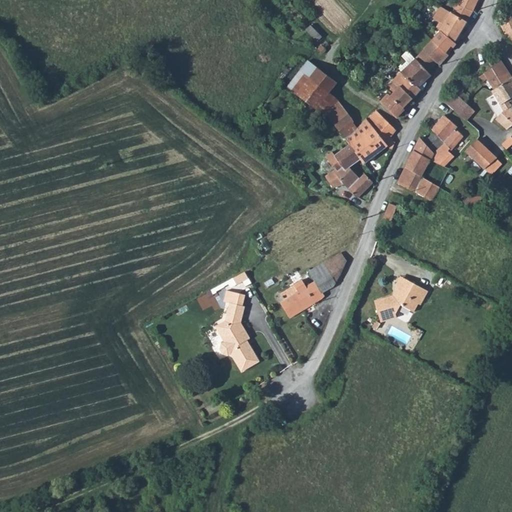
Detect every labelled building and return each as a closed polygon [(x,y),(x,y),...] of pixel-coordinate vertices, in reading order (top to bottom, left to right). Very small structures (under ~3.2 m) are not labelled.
[(463,0),(461,4),(477,12),(481,0),(463,0)] [(454,13),(469,23),(477,12),(461,4),(460,4),(454,13)] [(445,24),(448,26),(454,13),(447,8),(445,7),(438,20),(445,24)] [(444,32),(455,43),(469,23),(454,13),(448,26),(449,26),(444,32)] [(440,32),(442,34),(444,32),(449,26),(448,26),(445,24),(440,32)] [(435,42),(448,53),(457,44),(455,43),(444,32),(442,34),(435,42)] [(424,50),(425,51),(438,63),(441,66),(449,54),(448,53),(435,42),(434,41),(424,50)] [(319,50),(323,55),(328,51),(323,46),(319,50)] [(417,60),(430,74),(438,63),(425,51),(417,60)] [(401,71),(404,74),(417,60),(414,57),(404,67),(402,66),(400,68),(402,70),(401,71)] [(404,74),(420,89),(433,77),(430,74),(417,60),(404,74)] [(491,67),(492,68),(502,83),(511,78),(511,77),(500,60),(491,67)] [(287,86),(328,121),(331,118),(328,116),(339,103),(330,95),(338,85),(307,61),(287,86)] [(487,72),(480,76),(483,82),(487,79),(493,88),(502,83),(492,68),(487,72)] [(383,104),(399,119),(405,110),(416,100),(422,91),(420,89),(404,74),(390,89),(396,94),(392,98),(390,96),(383,104)] [(491,91),(504,111),(496,119),(507,129),(511,125),(511,106),(508,100),(511,97),(511,78),(502,83),(502,84),(491,91)] [(449,87),(456,94),(458,96),(464,90),(454,81),(449,87)] [(456,94),(447,104),(466,121),(475,111),(458,96),(456,94)] [(328,116),(331,118),(333,121),(345,111),(339,103),(328,116)] [(333,121),(341,130),(347,125),(354,135),(360,130),(355,124),(356,123),(345,111),(333,121)] [(351,143),(352,145),(363,161),(367,167),(389,149),(394,152),(398,144),(391,139),(398,131),(378,113),(363,129),(368,134),(358,142),(356,139),(351,143)] [(444,166),(454,156),(448,151),(450,149),(451,150),(463,137),(463,136),(463,135),(462,135),(455,129),(457,127),(444,115),(432,129),(434,132),(435,132),(444,141),(433,152),(434,154),(432,160),(431,161),(444,166)] [(341,130),(349,141),(355,136),(354,135),(347,125),(341,130)] [(432,152),(433,152),(444,141),(435,132),(434,132),(425,142),(424,143),(432,152)] [(507,149),(511,144),(511,138),(510,137),(502,144),(507,149)] [(414,151),(430,160),(432,160),(434,154),(433,152),(432,152),(424,143),(425,142),(420,138),(414,151)] [(468,152),(493,176),(504,164),(499,159),(499,157),(479,140),(468,152)] [(337,189),(347,186),(361,200),(376,184),(368,176),(363,181),(352,169),(363,161),(352,145),(332,159),(335,164),(341,160),(344,164),(336,170),(327,177),(337,189)] [(421,176),(423,178),(425,175),(422,173),(430,160),(414,151),(406,166),(420,177),(421,176)] [(397,183),(431,200),(438,188),(439,187),(423,178),(421,176),(420,177),(406,166),(397,183)] [(383,218),(392,221),(397,206),(389,203),(383,218)] [(333,257),(341,272),(347,260),(341,252),(333,257)] [(309,272),(315,282),(322,293),(333,286),(336,282),(341,272),(333,257),(309,272)] [(245,272),(233,278),(237,285),(248,278),(245,272)] [(399,285),(393,295),(375,301),(381,322),(397,317),(396,314),(400,305),(414,312),(418,303),(421,305),(428,291),(403,277),(402,278),(399,285)] [(315,282),(306,287),(302,280),(294,285),(294,286),(280,294),(284,300),(280,302),(290,318),(321,299),(325,296),(322,293),(315,282)] [(230,303),(242,306),(245,295),(227,290),(224,302),(230,303)] [(243,334),(246,332),(241,323),(245,306),(242,306),(230,303),(225,321),(215,327),(224,342),(221,343),(220,349),(223,354),(228,355),(231,354),(242,372),(259,361),(247,340),(243,334)]
